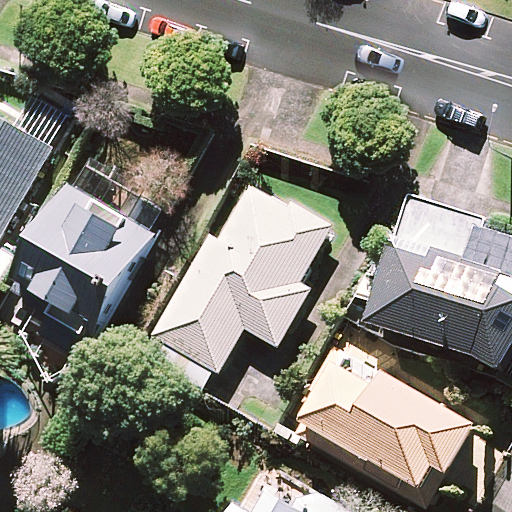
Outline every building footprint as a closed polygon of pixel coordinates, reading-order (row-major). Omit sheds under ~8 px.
[(0,248),(53,152),(0,122),(0,248)] [(97,370),(176,220),(80,170),(2,320),(97,370)] [(337,229),(261,185),(160,357),(222,394),(253,341),(294,365),(321,319),(293,303),(337,229)] [(382,333),(511,370),(511,368),(511,292),(475,282),(490,230),(417,209),(382,333)] [(301,437),(430,511),(482,422),(353,348),(301,437)] [(241,511),(336,511),(262,473),(241,511)]
